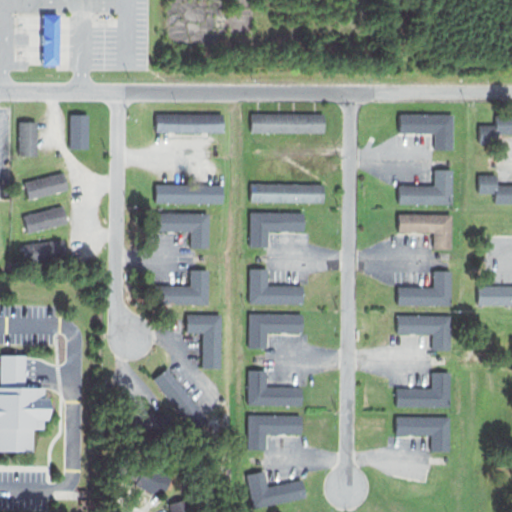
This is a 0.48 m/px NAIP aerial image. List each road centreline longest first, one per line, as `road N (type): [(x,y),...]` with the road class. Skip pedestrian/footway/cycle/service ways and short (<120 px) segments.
road 1 (residential): [(511,93),(0,91)]
road 2 (residential): [(350,92),(346,487)]
road 3 (residential): [(117,92),(116,314),(131,337)]
